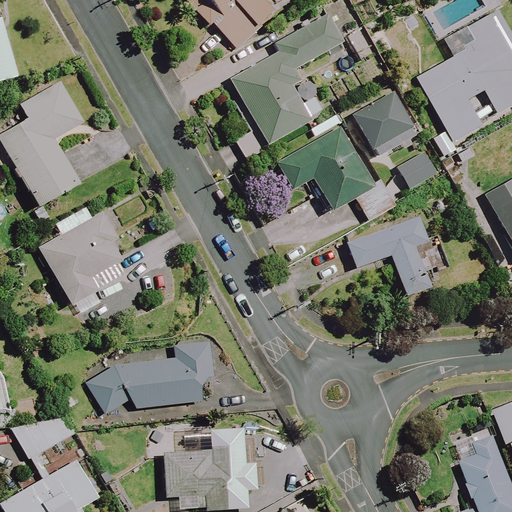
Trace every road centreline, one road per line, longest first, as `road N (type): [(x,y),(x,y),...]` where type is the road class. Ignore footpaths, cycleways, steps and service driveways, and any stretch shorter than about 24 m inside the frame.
road 1 (residential): [(88,0),(281,336),(314,369)]
road 2 (residential): [(511,353),(420,364),(364,381)]
